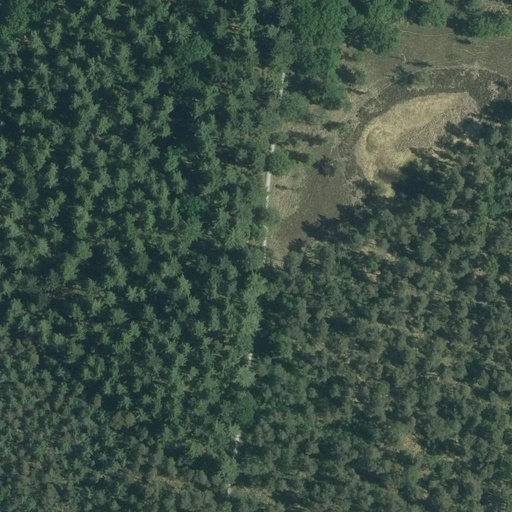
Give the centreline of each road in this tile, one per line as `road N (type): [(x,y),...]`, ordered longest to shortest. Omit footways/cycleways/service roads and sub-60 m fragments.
road 1 (track): [(429,511),(419,484),(296,315),(261,290),(197,210),(185,171),(195,0)]
road 2 (track): [(231,473),(0,314)]
